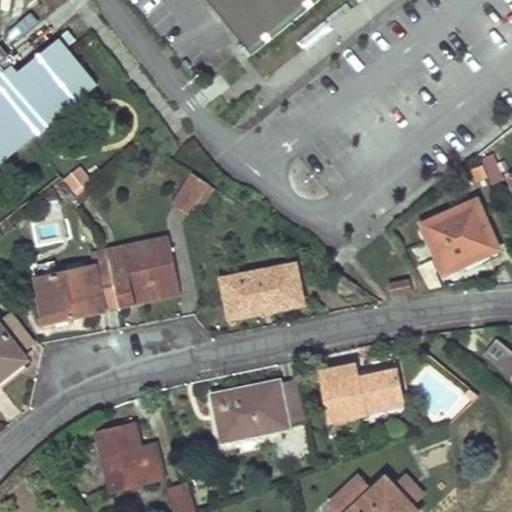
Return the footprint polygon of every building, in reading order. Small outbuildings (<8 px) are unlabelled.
[(322,0),(206,0),(253,57),(322,0)] [(0,159),(8,153),(44,126),(86,92),(99,82),(73,48),(70,51),(60,38),(21,68),(16,61),(7,49),(0,40),(0,159)] [(93,182),(80,165),(64,178),(78,195),(93,182)] [(210,183),(194,172),(174,202),(188,212),(210,183)] [(425,225),(436,249),(447,272),(500,248),(478,201),(425,225)] [(111,262),(121,306),(137,302),(135,296),(179,287),(168,235),(108,248),(111,262)] [(91,311),(121,306),(111,262),(37,277),(45,320),(91,311)] [(303,302),(299,283),(295,264),(223,278),(230,316),(303,302)] [(408,279),(391,283),(393,294),(411,291),(408,279)] [(12,313),(0,322),(23,351),(35,342),(12,313)] [(0,381),(29,359),(23,351),(0,322),(0,321),(0,381)] [(511,353),(495,341),(484,356),(511,376),(511,353)] [(368,371),(368,373),(368,375),(361,377),(358,364),(323,371),(333,418),(405,404),(397,365),(368,371)] [(213,393),(214,401),(216,409),(222,407),(224,417),(217,419),(221,443),(291,428),(291,424),(282,382),(281,379),(213,393)] [(306,421),(297,379),(282,382),(291,424),(306,421)] [(148,476),(149,479),(149,482),(164,478),(155,440),(141,443),(136,422),(99,431),(113,491),(132,486),(131,481),(148,476)] [(373,487),(366,480),(359,473),(323,507),(327,511),(420,511),(413,504),(425,493),(407,474),(395,485),(386,475),(373,487)] [(131,481),(132,486),(149,482),(149,479),(148,476),(131,481)] [(199,511),(191,485),(171,492),(176,511),(199,511)]
